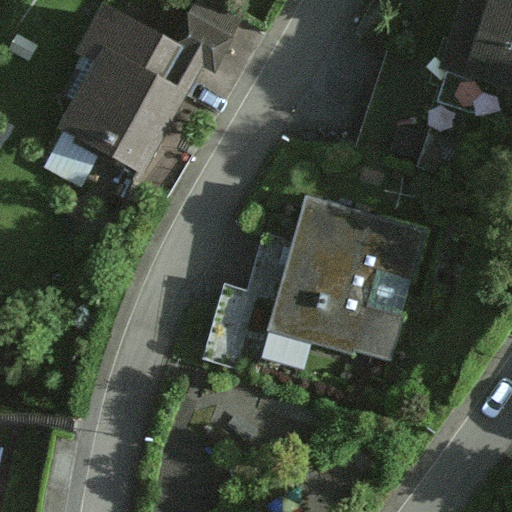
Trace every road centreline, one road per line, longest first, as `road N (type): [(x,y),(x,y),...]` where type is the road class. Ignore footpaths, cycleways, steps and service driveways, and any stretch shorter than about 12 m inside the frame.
road 1 (residential): [(104,511),(118,434),(156,321),(332,0)]
road 2 (residential): [(434,511),(511,398)]
